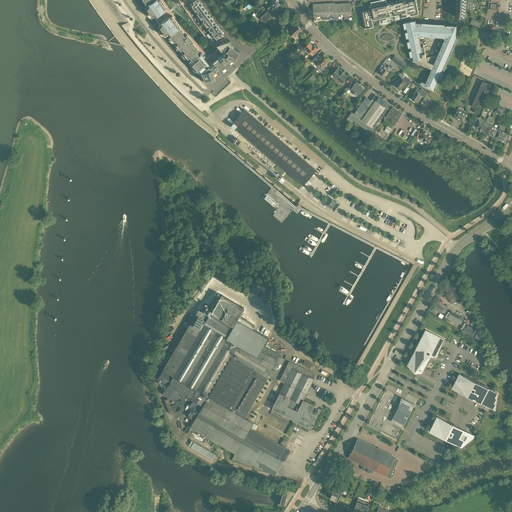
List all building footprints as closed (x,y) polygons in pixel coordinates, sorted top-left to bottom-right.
[(160,0),(156,0),(147,7),(144,9),(146,15),(151,18),(153,17),(154,17),(155,15),(157,17),(165,11),(164,9),(166,8),(160,0)] [(191,9),(200,3),(198,0),(195,0),(193,2),(188,5),(191,9)] [(365,10),(361,11),(362,13),(362,15),(363,17),(362,17),(363,19),(363,21),(364,23),(364,25),(364,26),(365,26),(365,29),(367,28),(369,28),(373,27),(373,25),(372,23),(372,22),(372,20),(371,19),(373,19),(373,20),(374,20),(391,16),(390,14),(391,13),(393,13),(393,16),(401,14),(402,17),(404,17),(408,16),(408,15),(409,15),(410,15),(410,16),(412,15),(415,15),(419,14),(415,0),(408,0),(407,0),(408,3),(407,3),(405,0),(403,0),(392,2),(391,3),(389,3),(388,4),(388,3),(387,3),(385,0),(382,0),(371,3),(371,7),(370,7),(371,11),(370,11),(369,9),(366,10),(365,10)] [(464,18),(465,0),(456,0),(455,17),(464,18)] [(267,8),(267,9),(272,14),(273,15),(274,14),(275,13),(281,8),(275,1),(269,6),(267,8)] [(203,7),(200,3),(191,9),(194,13),(203,7)] [(203,7),(194,13),(197,17),(206,11),(203,7)] [(272,14),(267,9),(266,10),(265,9),(258,15),(260,18),(263,21),(264,22),(271,16),(272,14)] [(206,11),(197,17),(199,21),(209,15),(206,11)] [(211,19),(209,15),(199,21),(202,25),(211,19)] [(179,25),(175,20),(172,16),(170,18),(169,16),(161,22),(162,24),(160,25),(159,26),(157,27),(159,33),(165,37),(167,35),(178,26),(179,25)] [(214,22),(211,19),(202,25),(205,29),(214,22)] [(456,36),(457,26),(433,24),(432,24),(416,23),(415,21),(404,23),(405,28),(406,32),(405,32),(407,38),(408,42),(407,42),(409,47),(410,51),(409,51),(411,57),(412,61),(413,61),(417,63),(422,65),(432,69),(426,83),(424,82),(422,82),(421,84),(420,83),(424,87),(435,91),(436,87),(437,87),(439,82),(440,78),(441,79),(443,74),(442,73),(444,70),(447,65),(446,64),(448,61),(451,56),(450,56),(452,52),(455,47),(454,47),(455,43),(456,43),(458,38),(456,37),(456,36)] [(214,22),(205,29),(208,33),(217,26),(215,23),(214,22)] [(256,22),(248,28),(253,35),(258,31),(261,29),(259,25),(256,22)] [(291,37),(293,37),(294,38),(302,30),(296,24),(294,26),(295,27),(289,32),(290,33),(290,35),(291,37)] [(186,35),(178,26),(167,35),(169,37),(168,38),(169,41),(172,43),(173,42),(176,45),(175,46),(176,50),(179,52),(180,51),(183,54),(182,55),(183,58),(186,60),(187,59),(188,60),(196,53),(199,51),(192,43),(193,42),(187,34),(186,35)] [(217,26),(208,33),(211,37),(220,30),(217,26)] [(222,33),(220,30),(211,37),(215,41),(219,37),(219,38),(221,36),(222,35),(223,34),(222,33)] [(196,53),(188,60),(189,61),(191,67),(195,72),(200,74),(201,75),(202,77),(204,82),(215,79),(234,61),(239,51),(234,49),(232,46),(230,41),(226,42),(216,46),(224,55),(222,57),(209,68),(196,53)] [(317,46),(316,47),(314,45),(312,46),(309,43),(305,47),(309,51),(312,55),(320,49),(317,46)] [(317,67),(326,58),(323,55),(321,57),(320,57),(318,56),(313,60),(312,61),(317,67)] [(329,61),(326,58),(317,67),(320,70),(322,68),(323,69),(323,68),(324,69),(327,66),(326,65),(329,61)] [(397,65),(392,61),(392,62),(388,59),(385,62),(389,65),(388,66),(390,67),(392,66),(395,68),(397,65)] [(387,70),(389,68),(388,67),(387,68),(385,66),(379,73),(384,77),(389,72),(387,70)] [(336,80),(343,72),(338,68),(334,72),(332,74),(335,77),(334,78),(336,80)] [(343,72),(336,80),(338,81),(339,80),(342,83),(346,79),(348,77),(343,72)] [(317,79),(314,75),(313,75),(309,79),(313,83),(317,79)] [(394,85),(400,89),(404,85),(406,87),(411,81),(406,77),(404,79),(401,77),(394,85)] [(353,81),(348,88),(351,90),(352,89),(355,91),(353,94),(357,96),(363,88),(357,83),(356,82),(355,83),(353,81)] [(482,106),(492,85),(483,81),(473,102),(472,106),(476,108),(474,113),(479,114),(482,106)] [(417,103),(422,95),(419,93),(421,91),(418,89),(416,91),(416,90),(410,98),(417,103)] [(352,112),(349,117),(354,121),(368,131),(370,132),(374,128),(371,126),(379,115),(383,111),(384,109),(384,110),(386,107),(384,107),(387,103),(379,98),(375,95),(375,96),(371,101),(366,98),(354,114),(352,112)] [(467,114),(461,111),(464,106),(463,104),(457,101),(454,106),(451,113),(455,115),(454,117),(463,121),(467,114)] [(368,131),(365,136),(367,136),(370,139),(375,133),(385,119),(394,125),(402,113),(393,107),(392,107),(387,103),(384,107),(386,107),(384,110),(384,109),(383,111),(379,115),(371,126),(374,128),(370,132),(368,131)] [(302,185),(316,170),(244,110),(233,123),(230,126),(234,129),(235,128),(253,143),(278,165),(286,171),(287,172),(302,185)] [(489,116),(485,123),(479,120),(480,118),(476,116),(473,125),(476,127),(475,128),(484,132),(488,124),(492,117),(489,116)] [(494,137),(498,129),(488,124),(484,132),(494,137)] [(508,129),(506,133),(499,129),(496,138),(505,142),(508,134),(510,130),(508,129)] [(423,131),(422,133),(418,130),(415,136),(418,138),(419,137),(424,141),(424,142),(426,144),(427,143),(427,144),(432,137),(423,131)] [(264,193),(261,197),(277,210),(280,206),(264,193)] [(456,282),(450,285),(458,298),(459,299),(461,298),(462,298),(460,295),(463,293),(456,282)] [(445,294),(451,304),(458,300),(447,284),(444,286),(446,291),(448,292),(445,294)] [(185,398),(191,402),(189,407),(191,408),(186,417),(194,421),(190,429),(223,449),(224,448),(230,451),(229,453),(233,455),(230,460),(225,456),(223,459),(228,463),(242,467),(243,464),(274,474),(282,461),(284,461),(290,450),(283,447),(280,444),(250,427),(252,422),(244,417),(267,378),(266,377),(271,368),(275,370),(282,359),(277,357),(279,355),(261,344),(265,338),(236,320),(243,307),(220,294),(208,315),(197,309),(157,378),(167,385),(165,388),(166,388),(167,387),(168,388),(164,394),(173,399),(174,396),(179,399),(177,401),(182,404),(185,398)] [(441,313),(444,307),(435,302),(432,308),(441,313)] [(464,319),(451,312),(448,317),(461,325),(464,319)] [(465,328),(463,331),(473,336),(475,333),(471,331),(473,328),(468,325),(466,328),(465,328)] [(422,373),(424,369),(430,357),(436,358),(441,346),(444,340),(444,339),(425,329),(407,365),(415,373),(416,372),(417,370),(422,373)] [(297,348),(304,352),(307,348),(300,344),(297,348)] [(308,428),(315,415),(310,412),(313,406),(303,400),(315,374),(301,367),(289,361),(279,380),(284,383),(272,409),(293,419),(293,421),(308,428)] [(459,373),(459,374),(451,388),(460,393),(495,411),(497,393),(459,373)] [(164,400),(169,414),(173,412),(167,398),(164,400)] [(398,412),(396,411),(390,421),(402,427),(414,404),(405,399),(398,412)] [(447,401),(445,406),(452,410),(455,405),(447,401)] [(453,424),(449,422),(437,416),(429,431),(462,448),(475,436),(453,424)] [(358,439),(357,439),(348,458),(349,458),(348,459),(364,467),(364,466),(368,468),(367,468),(385,477),(386,476),(389,478),(393,470),(394,467),(395,467),(399,459),(395,457),(377,448),(374,447),(374,446),(358,438),(358,439)] [(188,445),(213,459),(216,453),(191,439),(188,445)] [(327,497),(334,500),(334,499),(350,505),(353,498),(347,496),(346,498),(341,495),(344,489),(336,485),(333,491),(331,489),(327,497)] [(356,501),(353,508),(363,511),(366,511),(370,504),(367,502),(366,505),(356,501)]
